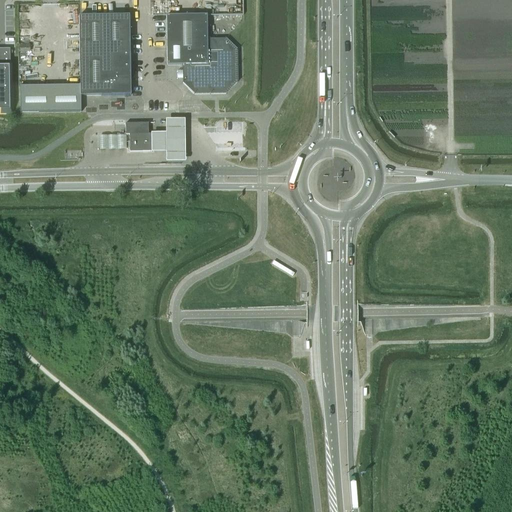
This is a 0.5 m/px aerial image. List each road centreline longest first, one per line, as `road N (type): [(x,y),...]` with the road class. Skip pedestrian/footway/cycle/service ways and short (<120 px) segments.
road 1 (secondary): [(294,166),(0,174)]
road 2 (secondary): [(0,189),(290,189)]
road 3 (primary): [(324,263),(339,511)]
road 4 (primary): [(354,511),(345,263)]
